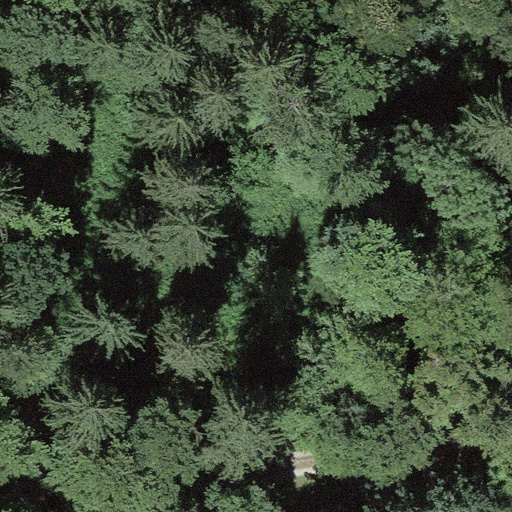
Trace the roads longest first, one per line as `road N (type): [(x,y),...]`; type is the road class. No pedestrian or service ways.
road 1 (track): [(0,492),(154,489),(511,429)]
road 2 (track): [(340,511),(472,435)]
